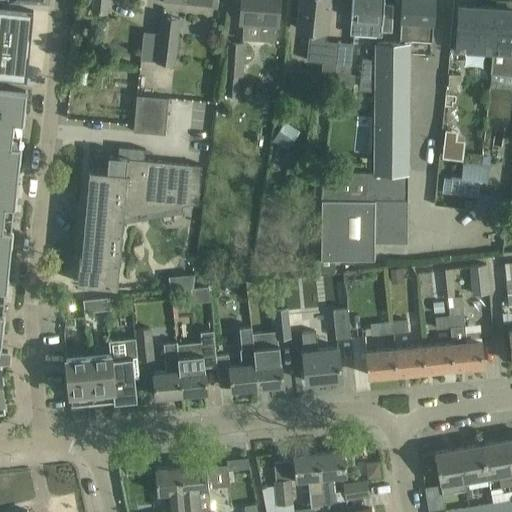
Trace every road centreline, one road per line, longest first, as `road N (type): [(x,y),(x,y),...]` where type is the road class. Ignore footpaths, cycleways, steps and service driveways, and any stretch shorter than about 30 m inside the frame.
road 1 (residential): [(35,434),(27,347),(62,0)]
road 2 (residential): [(94,451),(111,435),(360,410),(396,432)]
road 3 (unknown): [(448,0),(420,215)]
